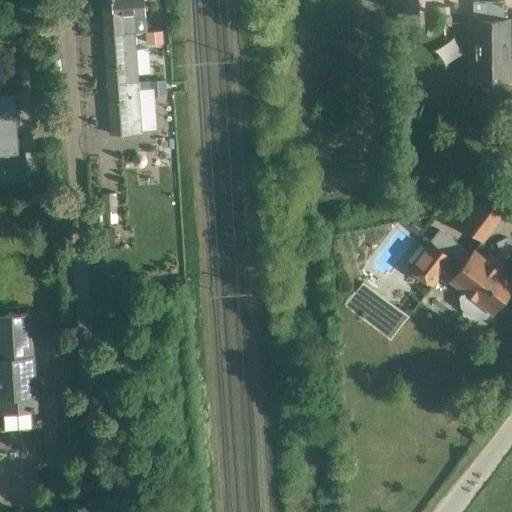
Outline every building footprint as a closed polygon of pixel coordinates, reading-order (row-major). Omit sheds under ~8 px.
[(143,0),(102,0),(104,32),(135,30),(134,15),(144,14),(143,0)] [(472,2),(472,19),(473,80),(510,80),(510,18),(504,18),(504,1),(472,2)] [(107,81),(138,79),(136,48),(135,30),(104,32),(107,81)] [(148,42),(164,41),(163,30),(147,32),(148,42)] [(138,79),(107,81),(111,134),(142,132),(138,79)] [(0,155),(18,154),(14,96),(0,96),(0,155)] [(38,151),(25,151),(28,185),(40,185),(40,183),(43,183),(41,152),(38,152),(38,151)] [(463,221),(484,238),(506,211),(485,195),(463,221)] [(454,281),(464,288),(459,296),(460,307),(475,318),(487,316),(492,310),(511,284),(511,277),(488,259),(474,248),(462,263),(429,238),(407,267),(433,286),(439,278),(450,286),(454,281)] [(0,429),(18,428),(36,427),(35,408),(34,393),(36,393),(34,355),(32,355),(31,340),(29,328),(29,313),(0,315),(0,429)]
